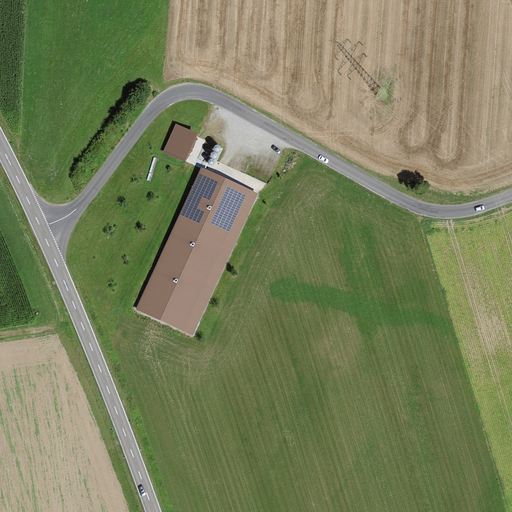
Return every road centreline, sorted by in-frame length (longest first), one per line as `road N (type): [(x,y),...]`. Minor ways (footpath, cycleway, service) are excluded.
road 1 (unclassified): [(511,195),(443,212),(413,205),(193,90),(156,107),(76,208),(40,227)]
road 2 (secondary): [(40,227),(152,511)]
